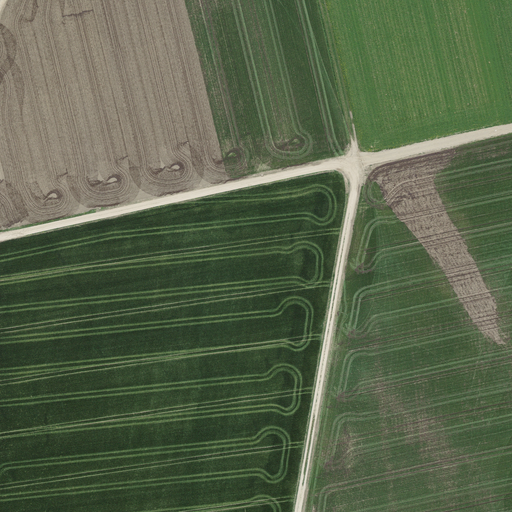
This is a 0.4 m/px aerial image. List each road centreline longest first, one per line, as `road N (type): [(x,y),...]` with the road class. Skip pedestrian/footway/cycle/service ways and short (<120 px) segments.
road 1 (track): [(0,236),(348,164),(354,182),(298,511)]
road 2 (track): [(348,164),(511,128)]
